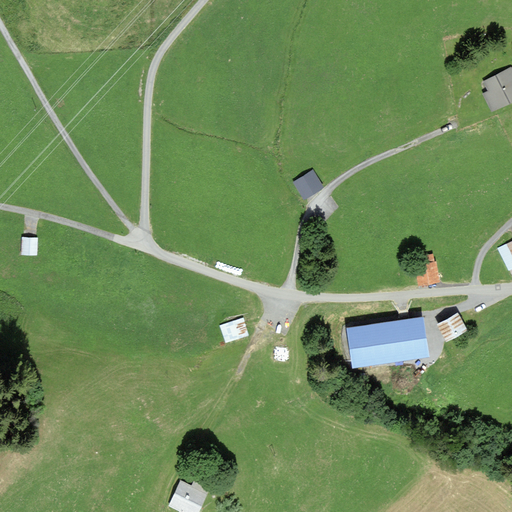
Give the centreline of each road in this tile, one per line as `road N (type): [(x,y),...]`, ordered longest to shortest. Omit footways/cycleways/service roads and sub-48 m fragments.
road 1 (unclassified): [(511,289),(296,297),(144,249)]
road 2 (unclassified): [(144,249),(152,76),(158,56),(207,0)]
road 3 (residential): [(0,22),(67,140),(136,234),(132,244)]
road 4 (unclassified): [(132,244),(0,206)]
